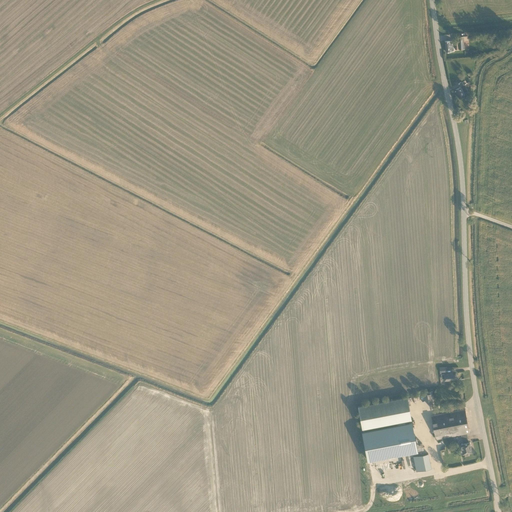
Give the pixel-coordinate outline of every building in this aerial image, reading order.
[(464,44),(463,36),(458,36),(459,41),(455,42),(453,42),(453,40),(445,41),(446,51),(454,51),(453,44),(455,44),(455,49),(459,49),(464,48),(464,44)] [(466,93),(462,85),(456,89),(459,97),(466,93)] [(357,405),(362,428),(401,421),(408,419),(411,419),(407,396),(357,405)] [(470,432),(465,409),(432,415),(436,439),(461,434),(463,443),(461,443),(463,453),(472,451),(470,442),(469,442),(467,433),(470,432)] [(412,421),(409,422),(408,419),(401,421),(402,423),(362,431),(368,460),(417,451),(412,421)] [(428,453),(413,456),(416,471),(431,468),(428,453)]
